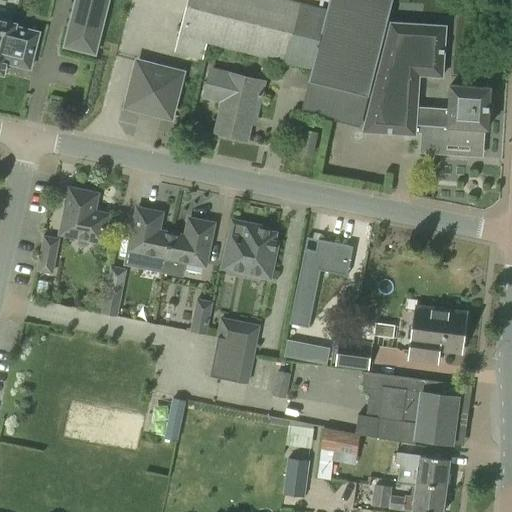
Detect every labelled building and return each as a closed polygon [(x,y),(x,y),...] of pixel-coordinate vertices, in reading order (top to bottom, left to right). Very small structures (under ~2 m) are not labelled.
[(76,0),(65,47),(95,54),(108,0),(76,0)] [(285,61),(300,3),(287,0),(187,0),(175,51),(202,58),(206,41),(285,61)] [(388,17),(392,0),(331,0),(330,3),(328,2),(308,81),(367,95),(387,17),(388,17)] [(10,52),(33,58),(39,33),(16,27),(16,25),(0,20),(0,74),(4,75),(6,64),(10,52)] [(386,29),(369,96),(361,131),(415,134),(416,131),(417,108),(419,75),(442,76),(445,32),(386,29)] [(170,115),(180,74),(138,63),(127,105),(170,115)] [(255,117),(263,82),(209,68),(202,98),(221,103),(220,105),(221,106),(215,131),(246,139),(252,116),(255,117)] [(424,124),(422,148),(447,149),(447,144),(470,146),(470,142),(484,143),(484,130),(483,130),(483,128),(488,128),(490,87),(450,85),(448,126),(424,124)] [(313,156),(318,132),(302,129),(298,152),(313,156)] [(92,212),(96,194),(69,188),(66,202),(67,202),(65,211),(64,210),(59,233),(101,242),(107,215),(92,212)] [(132,230),(125,263),(164,271),(172,234),(157,231),(161,213),(136,208),(134,221),(135,222),(133,230),(132,230)] [(172,234),(164,271),(181,274),(183,261),(204,265),(208,245),(207,245),(208,237),(210,237),(212,224),(188,219),(185,236),(172,234)] [(274,240),(275,233),(268,231),(268,229),(244,224),(241,238),(230,236),(225,255),(223,267),(268,276),(276,240),(274,240)] [(53,274),(60,238),(43,235),(36,271),(53,274)] [(353,246),(317,239),(315,251),(304,248),(292,311),(311,315),(322,259),(349,264),(353,246)] [(117,316),(123,283),(107,280),(101,313),(117,316)] [(206,334),(213,301),(196,298),(190,331),(206,334)] [(460,351),(465,313),(416,307),(411,344),(409,361),(438,365),(441,348),(460,351)] [(248,383),(260,325),(221,317),(216,337),(218,337),(210,375),(248,383)] [(369,370),(372,342),(338,338),(334,366),(369,370)] [(287,339),(284,355),(307,360),(310,344),(287,339)] [(290,373),(277,370),(272,396),(285,398),(290,373)] [(369,372),(364,371),(362,387),(369,388),(381,390),(377,417),(366,416),(358,415),(355,433),(375,437),(415,446),(416,439),(451,443),(454,423),(458,423),(459,412),(455,411),(457,396),(448,395),(450,382),(369,372)] [(165,438),(176,440),(184,400),(173,398),(165,438)] [(321,448),(356,455),(359,434),(323,427),(321,448)] [(417,483),(445,487),(449,459),(420,456),(417,483)] [(305,497),(310,461),(288,458),(283,494),(305,497)] [(422,511),(441,511),(445,487),(417,483),(415,495),(404,494),(404,497),(391,495),(392,486),(373,483),(371,506),(413,511),(422,511)]
